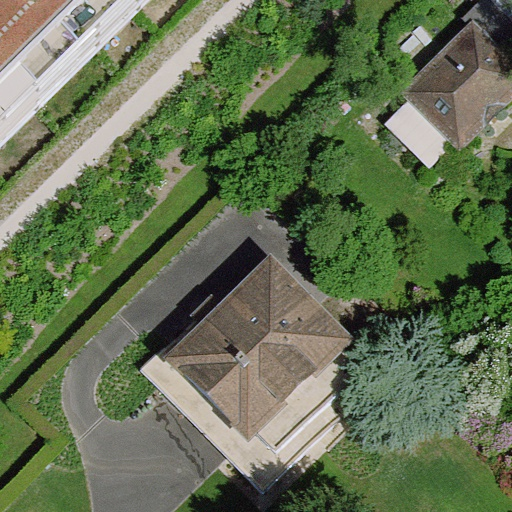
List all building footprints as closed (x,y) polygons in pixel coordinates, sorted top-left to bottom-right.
[(0,0),(0,171),(176,0),(0,0)] [(475,32),(511,69),(511,27),(486,2),(466,22),(475,32)] [(511,69),(475,32),(408,98),(412,102),(456,146),(461,152),(511,102),(511,69)] [(456,146),(412,102),(388,128),(432,172),(456,146)] [(347,348),(273,272),(177,367),(250,442),(342,352),(347,348)] [(250,442),(177,367),(164,353),(144,374),(185,416),(193,409),(237,453),(230,460),(265,497),(320,442),(309,431),(364,375),(342,352),(250,442)]
